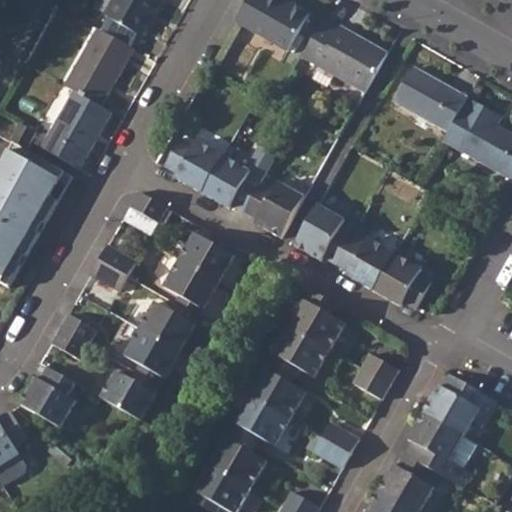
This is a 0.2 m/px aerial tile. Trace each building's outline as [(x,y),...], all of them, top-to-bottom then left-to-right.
[(139,37),(161,0),(112,0),(104,16),(139,37)] [(248,0),(237,21),(290,51),(311,14),(287,0),(248,0)] [(302,56),(366,91),(388,51),(339,24),(337,28),(322,20),(302,56)] [(74,91),(101,107),(133,49),(96,29),(65,85),(74,91)] [(396,101),(450,130),(469,96),(414,66),(396,101)] [(42,148),(79,170),(111,112),(101,107),(74,91),(42,148)] [(511,131),(499,125),(494,122),(499,113),(469,96),(450,130),(445,138),(511,174),(511,131)] [(504,115),(499,113),(494,122),(499,125),(504,115)] [(9,143),(26,154),(32,142),(37,133),(19,123),(9,143)] [(177,180),(204,195),(224,159),(198,143),(195,148),(182,141),(166,169),(179,176),(177,180)] [(59,179),(6,150),(0,161),(0,280),(3,282),(59,179)] [(232,206),(246,214),(262,186),(249,179),(252,174),(224,159),(204,195),(230,210),(232,206)] [(256,225),(282,240),(305,199),(280,184),(275,193),(262,186),(246,214),(258,221),(256,225)] [(133,209),(162,225),(171,209),(142,193),(133,209)] [(325,260),(337,267),(354,239),(341,232),(346,222),(320,208),(297,249),(323,263),(325,260)] [(242,249),(229,242),(224,250),(212,243),(196,234),(182,259),(225,284),(242,249)] [(216,235),(212,243),(224,250),(229,242),(216,235)] [(348,278),(376,293),(396,256),(369,241),(367,246),(354,239),(337,267),(350,274),(348,278)] [(104,260),(133,276),(141,261),(112,245),(104,260)] [(405,305),(419,312),(435,284),(421,277),(424,271),(396,256),(376,293),(403,309),(405,305)] [(168,286),(183,294),(195,302),(191,309),(204,317),(209,308),(211,309),(225,284),(182,259),(168,286)] [(95,276),(125,291),(133,276),(104,260),(95,276)] [(346,325),(333,317),(319,310),(325,300),(313,293),(291,331),(330,353),(346,325)] [(178,302),(191,309),(195,302),(183,294),(178,302)] [(339,307),(325,300),(319,310),(333,317),(336,311),(339,307)] [(204,317),(191,309),(186,317),(173,310),(159,301),(144,329),(186,352),(204,317)] [(178,302),(173,310),(186,317),(191,309),(178,302)] [(64,330),(93,347),(102,331),(72,315),(64,330)] [(128,357),(143,364),(156,372),(152,380),(165,387),(170,378),(171,379),(186,352),(144,329),(128,357)] [(55,346),(85,363),(93,347),(64,330),(55,346)] [(273,363),(285,370),(289,362),(302,370),(316,378),(330,353),(291,331),(273,363)] [(364,371),(392,387),(401,372),(373,356),(364,371)] [(297,377),(302,370),(289,362),(285,370),(297,377)] [(307,394),(293,385),(280,378),(285,370),(273,363),(253,398),(292,420),(307,394)] [(139,372),(152,380),(156,372),(143,364),(139,372)] [(24,406),(66,429),(80,403),(72,399),(80,385),(51,368),(43,383),(38,380),(24,406)] [(297,377),(285,370),(280,378),(293,385),(297,377)] [(165,387),(152,380),(147,388),(134,380),(120,371),(105,399),(146,422),(165,387)] [(356,385),(384,402),(392,387),(364,371),(356,385)] [(136,377),(134,380),(147,388),(152,380),(139,372),(136,377)] [(427,415),(468,438),(488,404),(491,399),(481,394),(453,378),(445,391),(442,390),(427,415)] [(233,434),(245,440),(250,431),(263,439),(265,440),(278,447),(292,420),(253,398),(237,424),(238,425),(233,434)] [(488,404),(499,410),(502,405),(491,399),(488,404)] [(0,478),(6,488),(29,473),(30,467),(18,447),(30,440),(13,413),(1,421),(0,418),(0,478)] [(436,474),(466,491),(474,477),(467,472),(482,446),(468,438),(427,415),(412,442),(415,444),(407,457),(436,474)] [(325,440),(354,456),(362,441),(334,425),(325,440)] [(258,446),(263,439),(250,431),(245,440),(258,448),(258,446)] [(268,464),(253,456),(240,448),(245,440),(233,434),(230,441),(228,440),(212,468),(253,491),(268,464)] [(311,451),(345,471),(354,456),(325,440),(318,436),(311,451)] [(258,448),(245,440),(240,448),(253,456),(258,448)] [(429,487),(436,474),(407,457),(399,471),(397,469),(382,495),(411,511),(426,511),(438,492),(429,487)] [(194,502),(206,509),(211,500),(224,507),(231,511),(241,511),(253,491),(212,468),(194,502)] [(286,509),(291,511),(322,511),(323,510),(294,493),(286,509)] [(372,511),(411,511),(382,495),(372,511)] [(211,511),(221,511),(224,507),(211,500),(206,509),(211,511)]
